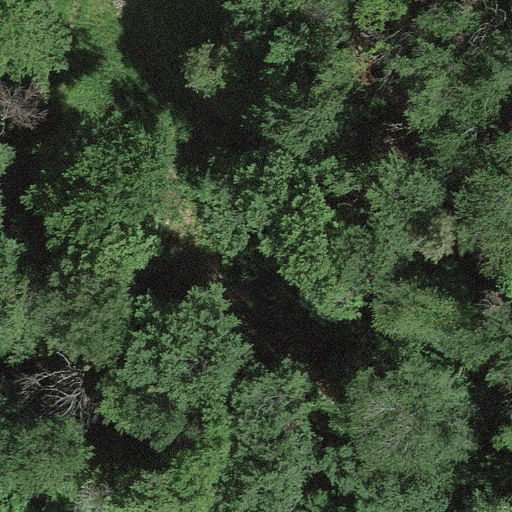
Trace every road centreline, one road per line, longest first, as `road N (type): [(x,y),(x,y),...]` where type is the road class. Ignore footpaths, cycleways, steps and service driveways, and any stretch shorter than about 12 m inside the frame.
road 1 (track): [(115,0),(127,10),(226,311),(395,511)]
road 2 (track): [(0,183),(55,0)]
